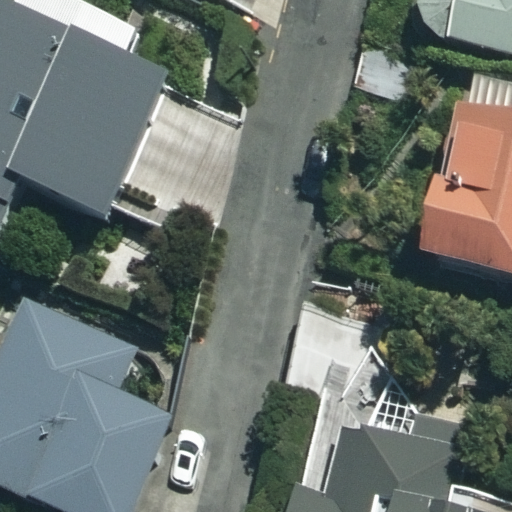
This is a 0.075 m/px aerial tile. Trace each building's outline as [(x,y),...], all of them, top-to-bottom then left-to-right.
[(446,37),(463,55),(511,65),(511,0),(452,0),(445,12),(446,37)] [(189,94),(0,15),(0,253),(20,262),(46,200),(130,235),(189,94)] [(497,99),(475,96),(445,284),(511,294),(511,134),(491,131),(497,99)] [(137,416),(159,361),(57,321),(0,467),(0,499),(32,511),(161,511),(191,437),(137,416)] [(511,511),(511,507),(457,495),(465,462),(360,440),(344,511),(324,506),(322,511),(511,511)]
